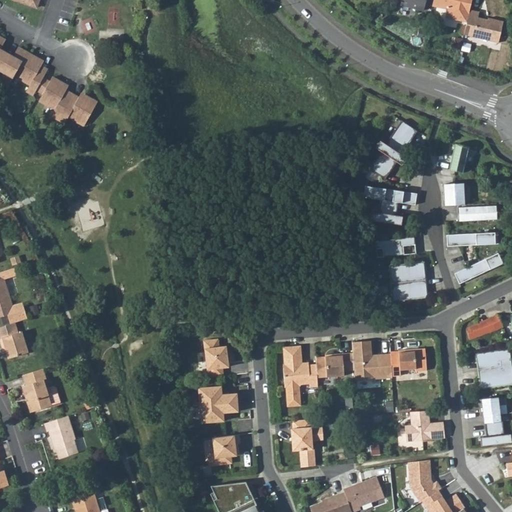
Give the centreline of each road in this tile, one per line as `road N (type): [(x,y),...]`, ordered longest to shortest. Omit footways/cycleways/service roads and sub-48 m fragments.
road 1 (residential): [(288,511),(267,465),(261,341),(446,321)]
road 2 (residential): [(504,114),(370,60),(296,0)]
road 3 (residential): [(446,321),(459,462),(495,511)]
road 4 (residential): [(459,313),(427,207),(428,153)]
